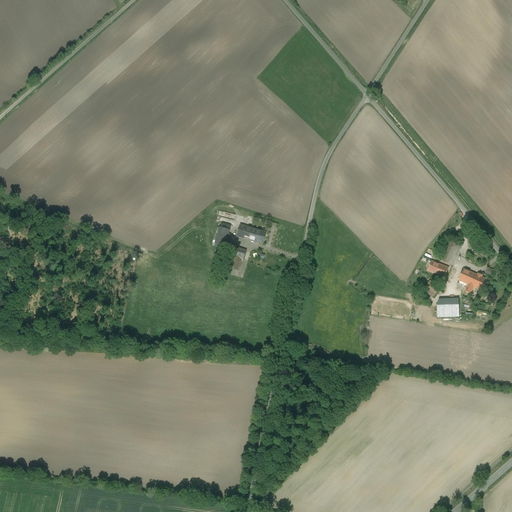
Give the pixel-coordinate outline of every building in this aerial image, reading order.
[(267,232),(240,224),(237,237),(263,245),(267,232)] [(230,230),(220,228),(215,243),(225,246),(230,230)] [(461,245),(447,240),(439,261),(445,263),(450,265),(453,266),(461,245)] [(246,251),(231,246),(224,267),(239,272),(243,260),(244,260),(246,251)] [(444,267),(432,262),(428,270),(438,274),(445,277),(448,269),(444,267)] [(485,280),(463,270),(459,280),(468,285),(474,287),(480,290),(485,280)] [(430,281),(423,290),(434,298),(440,290),(436,288),(437,286),(430,281)] [(468,285),(465,292),(470,294),(471,293),(473,289),(474,287),(468,285)] [(438,301),(437,307),(437,318),(459,317),(459,300),(438,301)]
